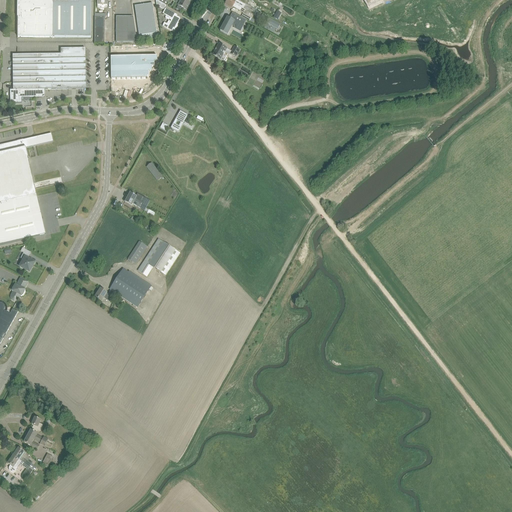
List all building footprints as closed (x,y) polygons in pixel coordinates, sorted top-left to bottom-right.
[(18,0),(18,37),(91,38),(91,0),(78,0),(78,2),(30,2),(30,0),(18,0)] [(166,5),(156,0),(155,0),(156,5),(164,9),(166,5)] [(181,0),(178,5),(186,10),(191,0),(181,0)] [(235,4),(227,0),(225,5),(232,9),(233,7),(245,14),(246,11),(245,10),(243,9),(235,4)] [(236,0),(227,0),(235,4),(243,9),(245,5),(237,0),(236,0)] [(153,4),(135,6),(139,36),(140,41),(150,39),(150,40),(158,39),(153,4)] [(166,9),(162,14),(170,18),(167,24),(164,23),(163,26),(174,32),(178,25),(175,23),(176,21),(178,22),(180,18),(177,16),(177,15),(166,9)] [(251,19),(243,14),(241,17),(257,25),(258,24),(260,23),(251,18),(251,19)] [(116,42),(137,42),(133,17),(116,17),(116,42)] [(244,26),(246,21),(237,17),(235,21),(228,17),(220,31),(226,34),(232,23),(236,25),(235,27),(238,29),(241,24),(244,26)] [(95,18),(94,43),(104,43),(105,18),(100,18),(95,18)] [(269,19),(266,23),(277,29),(280,25),(269,19)] [(226,57),(223,56),(226,51),(227,48),(219,44),(212,55),(221,60),(224,61),(226,57)] [(230,54),(236,57),(240,50),(235,46),(232,51),(230,54)] [(61,55),(62,89),(86,89),(85,49),(61,49),(61,55)] [(62,89),(61,55),(13,55),(13,90),(10,90),(10,98),(11,98),(11,103),(13,102),(13,103),(22,103),(21,98),(45,97),(45,89),(62,89)] [(157,57),(111,57),(111,79),(147,79),(147,77),(149,77),(149,72),(152,72),(152,67),(155,67),(155,62),(157,62),(157,57)] [(188,114),(180,110),(171,128),(178,132),(188,114)] [(0,246),(46,236),(36,194),(30,166),(28,158),(26,148),(53,142),(51,134),(0,145),(0,246)] [(152,164),(147,167),(155,178),(160,175),(152,164)] [(137,197),(130,193),(128,197),(145,207),(147,208),(148,205),(136,198),(137,197)] [(150,200),(162,206),(164,202),(153,195),(150,200)] [(145,211),(146,208),(147,208),(145,207),(128,197),(125,202),(132,206),(133,204),(145,211)] [(165,276),(180,254),(159,240),(138,271),(147,277),(153,268),(165,276)] [(147,247),(139,242),(127,260),(130,262),(131,261),(136,264),(147,247)] [(21,258),(24,260),(20,267),(30,272),(35,262),(29,259),(30,258),(29,257),(31,253),(22,248),(21,251),(24,253),(21,258)] [(115,293),(137,307),(149,290),(151,291),(153,288),(123,269),(110,290),(111,290),(108,294),(107,293),(100,289),(95,297),(102,301),(104,298),(109,301),(115,293)] [(24,290),(25,287),(18,283),(17,285),(15,285),(12,291),(13,292),(11,295),(19,299),(21,296),(22,296),(25,290),(24,290)] [(0,344),(4,338),(18,312),(13,309),(10,313),(4,310),(5,309),(5,308),(5,307),(5,306),(4,305),(3,304),(2,303),(1,303),(0,302),(0,344)] [(34,425),(31,430),(24,442),(31,446),(37,449),(39,446),(33,443),(35,440),(41,443),(40,444),(44,447),(44,446),(50,449),(52,445),(47,442),(48,439),(44,437),(43,438),(37,435),(38,434),(36,433),(37,431),(40,432),(43,425),(40,424),(41,420),(35,417),(32,425),(34,425)] [(25,452),(18,448),(13,456),(19,460),(25,452)] [(48,454),(42,465),(47,468),(53,457),(48,454)] [(13,456),(8,463),(10,465),(9,467),(8,469),(9,470),(9,471),(10,472),(12,472),(14,472),(15,471),(18,467),(20,464),(22,466),(27,469),(24,473),(23,474),(23,475),(22,476),(22,477),(22,478),(23,479),(24,480),(25,481),(29,477),(33,471),(29,468),(30,468),(24,463),(19,460),(13,456)] [(11,491),(17,495),(19,493),(18,493),(20,490),(13,486),(12,488),(12,489),(11,491)]
